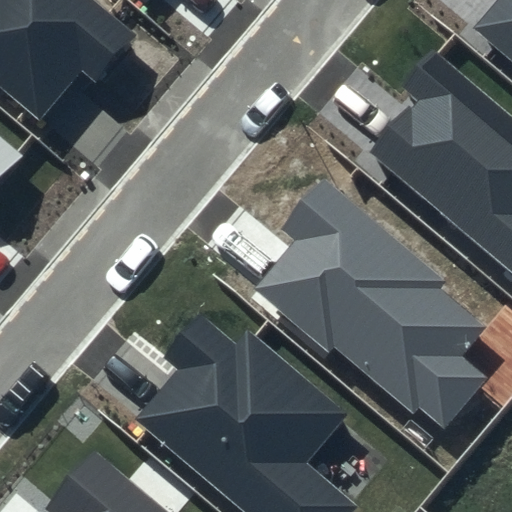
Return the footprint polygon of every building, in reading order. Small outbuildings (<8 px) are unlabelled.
[(0,0),(0,79),(41,113),(79,68),(99,85),(141,36),(97,0),(0,0)] [(511,0),(497,0),(474,28),(511,60),(511,0)] [(511,114),(432,47),(401,84),(418,98),(371,153),(511,272),(511,114)] [(0,179),(21,155),(0,136),(0,179)] [(442,278),(321,177),(277,229),(289,238),(250,284),(328,350),(333,345),(412,411),(418,404),(443,425),(485,375),(463,357),(486,330),(435,287),(442,278)] [(234,347),(196,315),(162,356),(176,368),(132,421),(241,511),(353,511),(301,469),(348,413),(248,330),(234,347)] [(164,511),(94,453),(47,508),(51,511),(164,511)]
